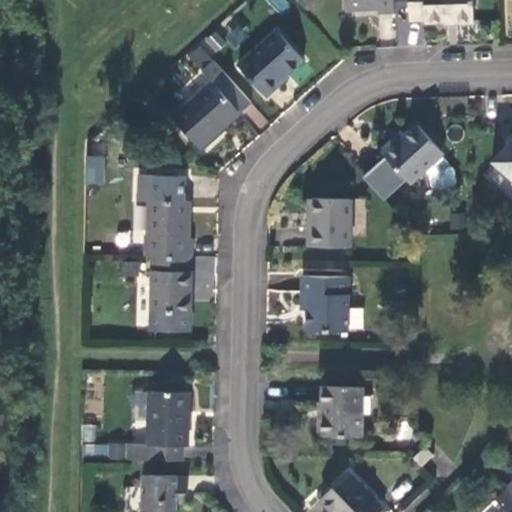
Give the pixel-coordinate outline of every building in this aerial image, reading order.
[(381,14),(394,14),(393,0),(345,0),(346,12),(372,12),(381,11),(381,14)] [(473,21),(472,0),(408,0),(409,21),(424,21),(425,23),(442,22),(473,21)] [(277,32),(239,68),(266,99),(280,86),(278,84),(283,80),(287,76),(303,62),(277,32)] [(186,56),(199,69),(210,58),(198,45),(186,56)] [(222,131),(251,105),(213,62),(201,72),(211,84),(173,118),(200,150),(222,131)] [(289,78),(287,76),(283,80),(278,84),(280,86),(289,78)] [(444,155),(417,126),(406,135),(383,156),(411,186),(425,172),(429,177),(432,190),(439,195),(453,192),(457,186),(454,172),(441,158),(444,155)] [(380,153),(383,156),(406,135),(403,132),(380,153)] [(511,141),(494,162),(511,182),(511,141)] [(104,156),(85,155),(84,184),(103,184),(104,156)] [(146,234),(146,256),(152,256),(190,256),(192,256),(192,239),(189,239),(189,216),(183,209),(183,201),(184,201),(184,175),(139,175),(139,201),(149,201),(148,234),(146,234)] [(350,201),(309,200),(308,222),(307,247),(349,248),(350,201)] [(190,270),(190,256),(152,256),(152,330),(190,331),(191,288),(191,271),(190,270)] [(347,334),(348,278),(302,277),(302,298),(307,298),(307,311),(306,333),(347,334)] [(350,329),(362,329),(362,308),(350,307),(350,329)] [(362,439),(364,388),(323,388),(322,415),(320,415),(320,426),(319,438),(362,439)] [(129,447),(128,461),(183,463),(183,448),(189,448),(190,418),(190,393),(150,392),(148,446),(129,447)] [(434,456),(425,447),(411,459),(421,468),(434,456)] [(381,511),(385,509),(349,474),(320,501),(330,511),(381,511)] [(188,478),(144,477),(142,511),(178,511),(178,506),(178,501),(178,494),(184,494),(188,494),(188,478)] [(511,511),(511,495),(508,491),(498,502),(507,511),(511,511)]
